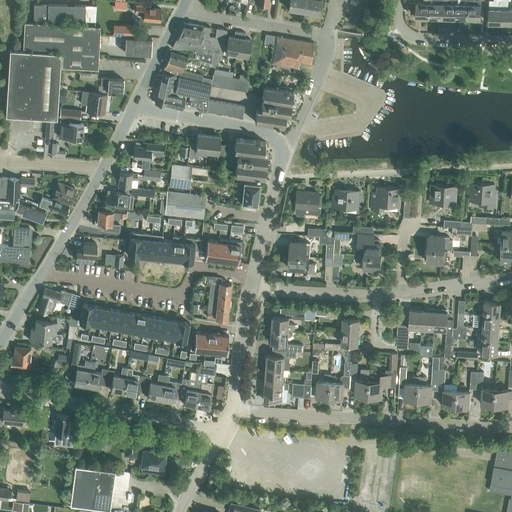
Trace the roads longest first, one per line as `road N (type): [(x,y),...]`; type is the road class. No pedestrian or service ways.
road 1 (residential): [(511,429),(231,407)]
road 2 (residential): [(42,274),(171,294),(197,268),(254,274)]
road 3 (residential): [(217,434),(0,391)]
road 4 (residential): [(319,72),(327,35),(180,9)]
road 5 (residential): [(279,145),(269,133),(134,106)]
road 6 (residential): [(319,72),(374,98),(355,127),(298,125)]
road 7 (residential): [(251,287),(401,291)]
road 8 (residential): [(511,42),(410,37),(398,27),(397,0)]
road 9 (residential): [(254,274),(279,145)]
road 10 (unclassified): [(42,274),(105,168)]
road 11 (residential): [(231,407),(251,287)]
